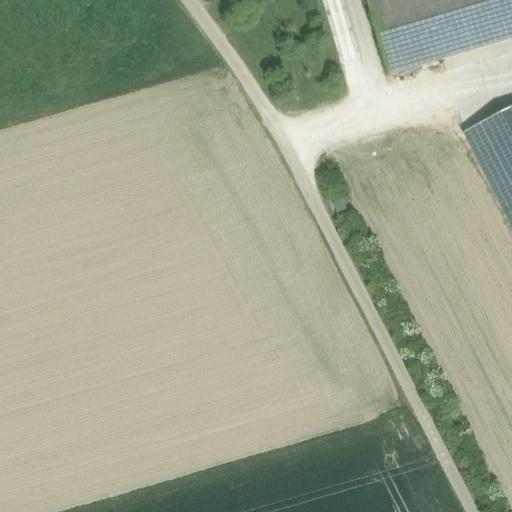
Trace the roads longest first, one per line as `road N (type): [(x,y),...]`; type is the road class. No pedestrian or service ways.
road 1 (track): [(191,0),(272,113),(474,511)]
road 2 (track): [(287,145),(353,121),(364,107),(370,57),(352,0)]
